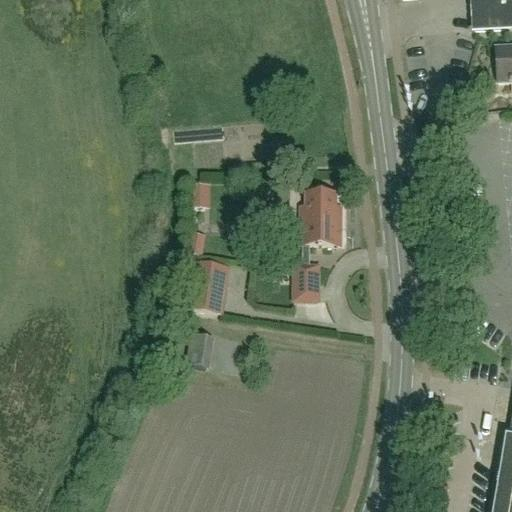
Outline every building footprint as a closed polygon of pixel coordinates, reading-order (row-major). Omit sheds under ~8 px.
[(511,0),(471,0),(474,34),(511,31),(511,0)] [(511,49),(496,50),(497,86),(511,85),(511,49)] [(189,188),(189,212),(205,212),(205,188),(189,188)] [(341,249),(341,210),(336,210),(336,197),(304,197),(304,211),(300,211),(299,249),(341,249)] [(225,271),(194,266),(186,313),(218,318),(225,271)] [(318,269),(310,269),(294,269),(294,305),(318,305),(318,269)] [(211,342),(191,339),(187,369),(207,373),(211,342)] [(511,511),(511,420),(509,440),(505,440),(492,511),(511,511)]
